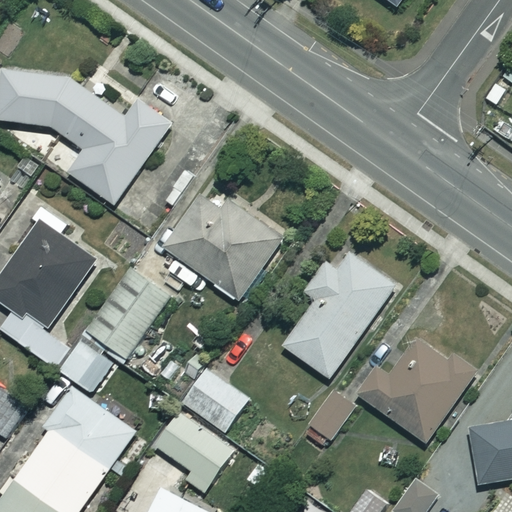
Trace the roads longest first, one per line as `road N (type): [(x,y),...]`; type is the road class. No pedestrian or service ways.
road 1 (tertiary): [(394,143),(190,0)]
road 2 (residential): [(498,0),(394,143)]
road 3 (tertiary): [(511,227),(394,143)]
